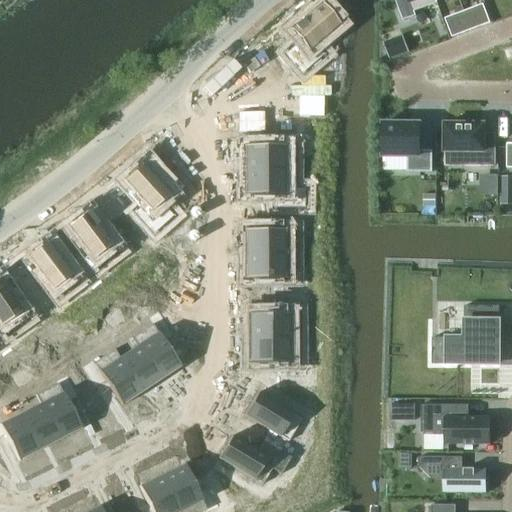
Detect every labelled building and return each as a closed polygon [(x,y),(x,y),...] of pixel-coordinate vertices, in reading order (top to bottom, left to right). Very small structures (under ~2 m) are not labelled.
[(394,0),(403,21),(415,16),(414,12),(436,4),(434,0),(394,0)] [(471,9),(463,12),(468,23),(475,20),(471,9)] [(289,49),(275,61),(293,81),(316,62),(307,53),(330,33),(311,10),(279,37),(289,49)] [(463,12),(456,14),(460,26),(468,23),(463,12)] [(403,39),(397,41),(402,54),(408,52),(403,39)] [(317,130),(317,118),(305,118),(305,130),(317,130)] [(419,124),(382,124),(382,157),(407,157),(407,172),(432,172),(432,151),(419,151),(419,124)] [(484,135),(484,124),(444,124),(444,152),(461,152),(461,166),(494,166),(494,135),(484,135)] [(242,146),(242,171),(284,171),(284,146),(296,146),(296,134),(272,134),(272,146),(242,146)] [(146,160),(122,182),(142,204),(134,212),(149,230),(158,221),(150,213),(170,195),(155,179),(159,175),(146,160)] [(242,171),(242,196),(272,196),(272,208),(296,208),(296,196),(284,196),(284,171),(242,171)] [(480,186),(480,194),(497,194),(497,176),(484,176),(484,186),(480,186)] [(499,177),(499,191),(511,191),(511,177),(499,177)] [(87,212),(66,227),(84,251),(75,258),(89,278),(99,270),(92,261),(112,245),(87,212)] [(242,230),(242,255),(284,255),(284,230),(296,230),(296,218),(272,218),(272,229),(242,230)] [(47,242),(26,258),(51,291),(72,275),(79,285),(89,278),(75,258),(65,265),(47,242)] [(242,255),(242,280),(272,280),(272,292),(296,292),(296,280),(284,280),(284,255),(242,255)] [(0,281),(0,342),(7,337),(0,327),(22,312),(0,281)] [(247,314),(247,339),(289,339),(288,314),(300,314),(300,302),(276,302),(276,313),(247,314)] [(429,340),(429,366),(497,366),(497,341),(511,341),(511,328),(497,329),(497,308),(461,308),(461,340),(429,340)] [(110,328),(120,321),(116,314),(106,321),(110,328)] [(156,333),(136,346),(159,381),(179,368),(163,343),(173,336),(159,316),(149,323),(156,333)] [(247,339),(247,364),(276,364),(276,376),(300,376),(300,364),(288,364),(289,339),(247,339)] [(136,346),(117,359),(140,393),(159,381),(136,346)] [(91,362),(81,368),(94,388),(104,382),(120,406),(140,393),(117,359),(98,372),(91,362)] [(28,381),(24,373),(13,379),(17,386),(28,381)] [(61,392),(40,404),(59,441),(80,429),(66,403),(77,397),(66,376),(55,382),(61,392)] [(256,393),(243,416),(268,431),(262,442),(283,454),(289,443),(279,438),(292,415),(256,393)] [(40,404),(20,414),(39,451),(59,441),(40,404)] [(403,405),(403,421),(414,421),(414,405),(403,405)] [(421,405),(421,433),(467,433),(467,445),(490,445),(490,418),(462,418),(462,405),(421,405)] [(0,437),(4,436),(18,462),(39,451),(20,414),(0,424),(0,437)] [(231,436),(217,459),(253,480),(266,458),(276,464),(283,454),(262,442),(256,452),(231,436)] [(399,454),(399,469),(411,469),(411,454),(399,454)] [(419,457),(418,467),(430,479),(442,479),(442,493),(485,494),(485,470),(461,469),(462,458),(419,457)] [(183,465),(160,476),(178,511),(181,511),(201,502),(206,511),(207,511),(217,507),(207,486),(196,491),(183,465)] [(178,511),(160,476),(138,487),(150,511),(178,511)]
